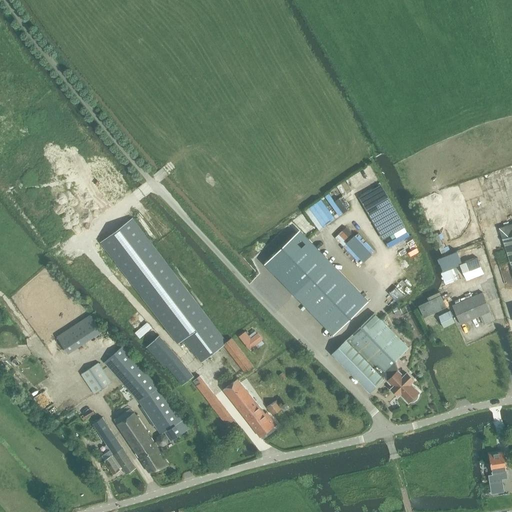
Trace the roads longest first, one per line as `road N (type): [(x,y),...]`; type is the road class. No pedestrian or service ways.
road 1 (unclassified): [(90,511),(387,432)]
road 2 (unclassified): [(387,432),(241,277)]
road 3 (unclassified): [(511,400),(387,432)]
road 4 (track): [(81,240),(59,251),(0,173)]
road 5 (track): [(95,258),(81,240),(159,181)]
